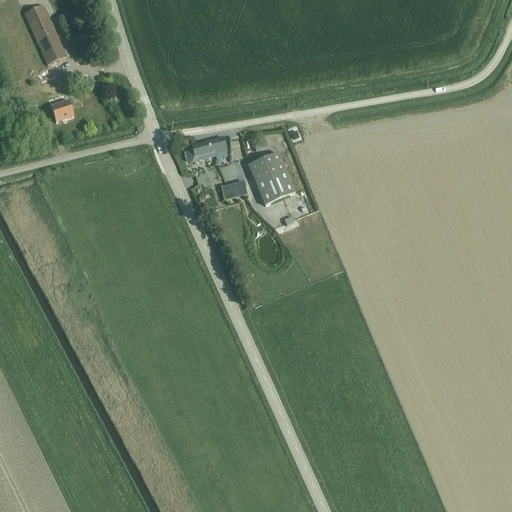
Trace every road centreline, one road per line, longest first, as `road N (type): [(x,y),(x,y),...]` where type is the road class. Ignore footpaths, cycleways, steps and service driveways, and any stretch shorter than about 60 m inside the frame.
road 1 (tertiary): [(325,511),(156,139)]
road 2 (unclassified): [(511,30),(497,62),(470,85),(156,139)]
road 3 (unclassified): [(156,139),(0,175)]
road 4 (tertiary): [(156,139),(109,0)]
